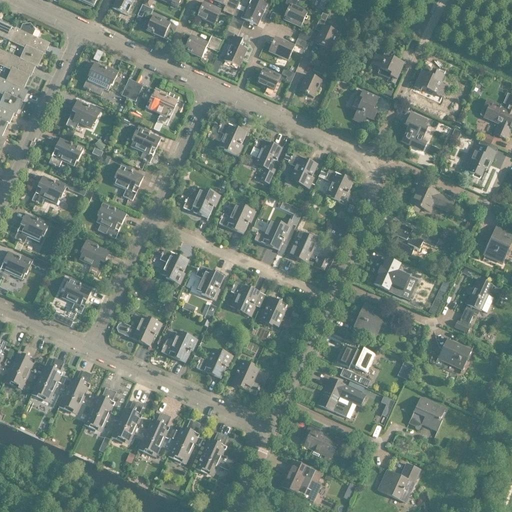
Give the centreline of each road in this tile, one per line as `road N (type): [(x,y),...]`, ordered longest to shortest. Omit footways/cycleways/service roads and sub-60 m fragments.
road 1 (residential): [(0,207),(81,28)]
road 2 (residential): [(270,433),(91,353)]
road 3 (residential): [(328,298),(152,220)]
road 4 (residential): [(511,149),(492,196),(477,202),(407,170),(373,174)]
road 5 (residential): [(463,277),(444,315),(429,322),(337,280)]
road 6 (residential): [(91,353),(152,220)]
road 7 (residential): [(152,220),(208,89)]
road 8 (residential): [(424,39),(364,158)]
